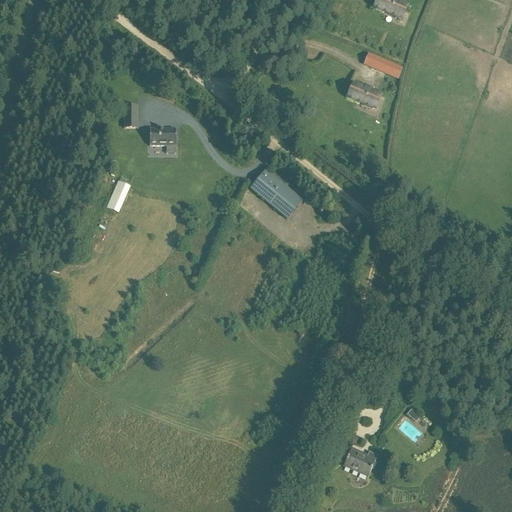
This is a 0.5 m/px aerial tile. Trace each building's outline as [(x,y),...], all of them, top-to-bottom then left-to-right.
[(411,17),(405,17),(405,9),(382,9),(382,22),(411,21),(411,17)] [(391,77),(395,66),(384,61),(380,72),(391,77)] [(125,127),(139,127),(139,105),(125,105),(125,127)] [(347,111),(347,125),(375,125),(375,111),(364,111),(364,108),(358,108),(358,111),(347,111)] [(177,127),(151,127),(151,145),(177,145),(177,127)] [(265,172),(250,190),(287,220),(302,202),(265,172)] [(117,183),(101,217),(110,221),(126,187),(117,183)] [(311,201),(305,209),(309,212),(315,204),(311,201)] [(377,360),(372,371),(382,375),(386,364),(377,360)] [(410,411),(407,415),(413,421),(417,416),(410,411)] [(351,449),(343,467),(368,478),(377,457),(369,453),(367,456),(351,449)]
